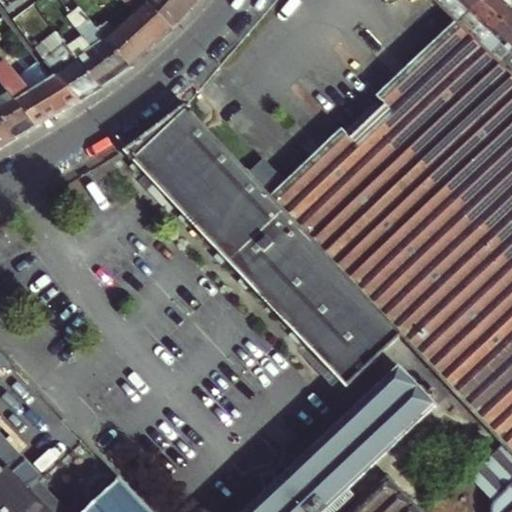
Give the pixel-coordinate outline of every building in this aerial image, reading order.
[(52,0),(38,0),(36,2),(60,35),(72,26),(52,0)] [(89,0),(75,0),(87,14),(92,21),(96,18),(90,10),(94,6),(89,0)] [(110,0),(115,6),(127,19),(115,29),(108,21),(103,26),(102,24),(97,28),(102,34),(131,68),(132,68),(174,29),(144,0),(110,0)] [(200,0),(144,0),(174,29),(200,0)] [(437,0),(454,16),(460,21),(479,0),(437,0)] [(486,25),(492,31),(511,11),(511,7),(504,0),(479,0),(460,21),(481,42),(486,37),(480,31),(486,25)] [(127,19),(115,6),(104,16),(108,21),(115,29),(127,19)] [(511,53),(511,11),(492,31),(486,37),(481,42),(503,63),(511,53)] [(92,47),(76,58),(102,89),(131,68),(102,34),(97,28),(92,21),(87,14),(74,23),(92,47)] [(501,445),(511,455),(511,482),(491,507),(491,511),(511,511),(511,71),(503,63),(481,42),(460,21),(454,16),(377,94),(386,103),(351,137),(343,129),(287,185),(266,163),(252,178),(306,236),(401,336),(462,402),(501,445)] [(76,104),(52,79),(7,20),(0,25),(0,47),(9,61),(0,67),(0,83),(15,102),(36,128),(76,104)] [(54,78),(52,79),(76,104),(79,102),(102,89),(76,58),(67,64),(57,51),(52,55),(43,43),(36,48),(45,60),(45,61),(56,77),(54,78)] [(511,53),(503,63),(511,71),(511,53)] [(0,118),(17,140),(36,128),(15,102),(0,83),(0,118)] [(134,162),(348,388),(401,336),(306,236),(252,178),(183,106),(124,149),(132,158),(134,162)] [(0,118),(0,149),(17,140),(0,118)] [(0,348),(0,372),(12,361),(0,348)] [(327,511),(438,407),(400,366),(362,402),(245,511),(327,511)] [(0,511),(151,511),(120,478),(84,511),(54,511),(0,452),(0,511)] [(422,511),(391,478),(353,511),(422,511)]
